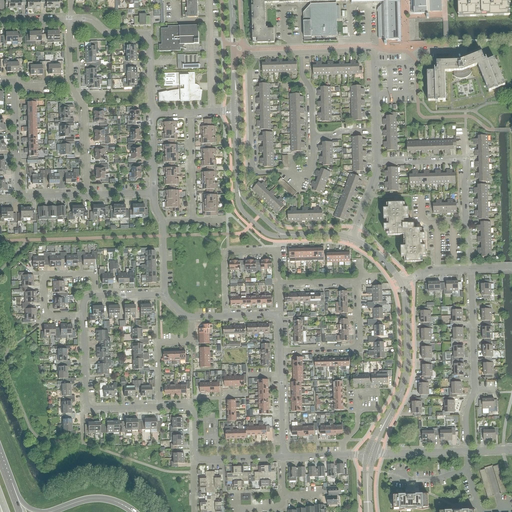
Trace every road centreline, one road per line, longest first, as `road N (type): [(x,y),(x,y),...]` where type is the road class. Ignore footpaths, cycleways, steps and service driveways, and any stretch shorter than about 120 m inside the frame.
road 1 (residential): [(255,53),(252,173),(309,171),(312,136)]
road 2 (residential): [(86,194),(17,196),(14,81),(0,81)]
road 3 (residential): [(466,451),(474,388),(470,269)]
road 4 (residential): [(86,194),(84,110),(70,85),(68,19)]
road 5 (residential): [(83,314),(87,405),(160,406)]
road 6 (primary): [(136,511),(100,496),(31,509),(1,464)]
road 7 (residential): [(70,19),(91,20),(110,34),(148,33),(151,113)]
road 8 (residential): [(225,316),(225,251),(277,249),(278,283)]
road 9 (residential): [(465,221),(465,159),(377,161)]
road 10 (residential): [(280,350),(358,348),(356,280)]
road 11 (residential): [(94,296),(91,274),(44,278),(46,315),(83,314)]
road 12 (tertiary): [(387,417),(406,368),(401,283)]
road 13 (residential): [(160,406),(158,342),(190,340),(190,316)]
